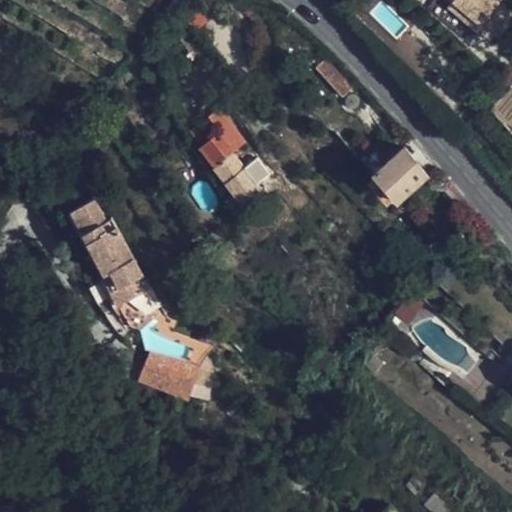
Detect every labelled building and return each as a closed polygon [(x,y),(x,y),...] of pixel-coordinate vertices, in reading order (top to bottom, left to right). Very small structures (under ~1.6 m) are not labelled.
[(450,0),(481,25),(484,21),(497,32),(511,14),(499,4),(501,0),(450,0)] [(394,35),(404,25),(380,3),(371,13),(394,35)] [(497,32),(484,21),(481,25),(476,31),(489,42),(497,32)] [(351,88),(326,60),(316,68),(343,96),(351,88)] [(239,150),(226,134),(221,138),(235,154),(239,150)] [(204,150),(217,168),(243,203),(255,194),(261,189),(235,154),(221,138),(204,150)] [(428,174),(404,147),(375,172),(374,173),(377,176),(396,197),(398,200),(428,174)] [(396,197),(377,176),(368,183),(387,205),(396,197)] [(261,201),(255,194),(243,203),(249,211),(261,201)] [(106,222),(95,201),(79,209),(90,230),(84,233),(106,274),(112,271),(128,300),(150,288),(113,218),(106,222)] [(90,230),(79,209),(73,212),(84,233),(90,230)] [(128,300),(112,271),(106,274),(104,276),(119,305),(128,300)] [(189,401),(208,345),(153,326),(133,382),(189,401)] [(336,425),(327,419),(322,427),(331,433),(336,425)] [(451,511),(435,496),(426,505),(432,511),(451,511)]
